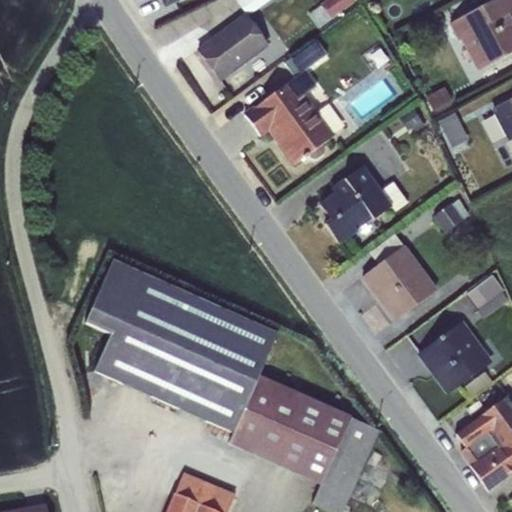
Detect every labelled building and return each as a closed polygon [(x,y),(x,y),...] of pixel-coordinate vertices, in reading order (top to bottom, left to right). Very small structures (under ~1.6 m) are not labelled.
[(157,0),(162,11),(183,0),(157,0)] [(234,0),(246,17),(270,0),(234,0)] [(351,0),(326,0),(319,5),(329,19),(353,2),(351,0)] [(511,0),(494,0),(447,25),(456,42),(459,41),(476,72),(511,53),(511,26),(505,17),(511,13),(511,0)] [(243,15),(195,50),(219,82),(268,47),(243,15)] [(251,107),(241,115),(259,139),(267,133),(292,167),(307,157),(310,160),(315,160),(323,154),(323,149),(321,145),(333,136),(303,96),(315,87),(304,71),(325,55),(315,41),(282,63),(293,78),(252,108),(251,107)] [(444,89),(425,98),(432,112),(451,103),(444,89)] [(511,98),(490,110),(506,141),(511,138),(511,98)] [(411,110),(397,118),(410,136),(423,127),(411,110)] [(453,114),(437,122),(451,149),(467,140),(453,114)] [(333,194),(317,205),(328,221),(322,225),(338,247),(357,233),(353,228),(369,216),(372,220),(390,207),(394,212),(406,204),(391,183),(380,192),(362,167),(330,189),(333,194)] [(449,204),(432,217),(444,233),(468,216),(458,200),(450,206),(449,204)] [(377,266),(402,246),(393,235),(367,254),(377,266)] [(402,246),(377,266),(360,279),(392,323),(437,290),(402,246)] [(230,434),(257,376),(276,334),(111,260),(82,324),(109,336),(92,373),(230,434)] [(490,278),(464,297),(481,321),(507,302),(490,278)] [(461,322),(415,356),(445,396),(491,362),(461,322)] [(483,372),(464,387),(471,396),(490,382),(483,372)] [(257,376),(230,434),(227,444),(317,487),(310,504),(327,511),(339,511),(376,430),(257,376)] [(511,474),(511,407),(505,397),(453,434),(464,448),(475,463),(468,467),(487,493),(511,474)] [(475,463),(464,448),(458,453),(468,467),(475,463)] [(230,489),(237,468),(197,453),(189,474),(230,489)] [(183,473),(166,511),(226,511),(234,494),(183,473)]
